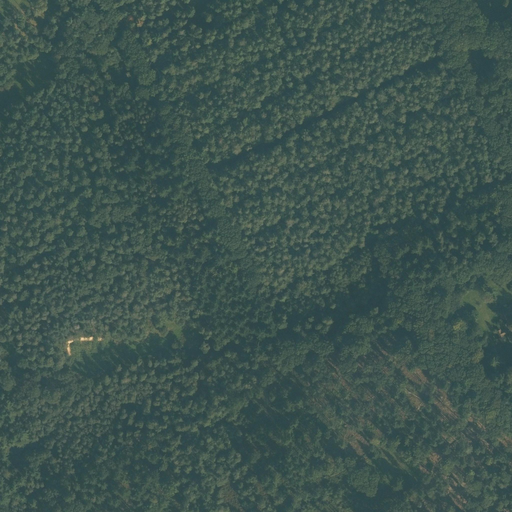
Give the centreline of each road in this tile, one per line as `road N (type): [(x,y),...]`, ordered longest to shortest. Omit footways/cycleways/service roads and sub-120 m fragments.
road 1 (track): [(511,14),(200,170)]
road 2 (track): [(266,293),(503,173),(511,159)]
road 3 (track): [(200,170),(0,268)]
road 4 (track): [(200,170),(110,0)]
road 5 (track): [(426,0),(511,160)]
